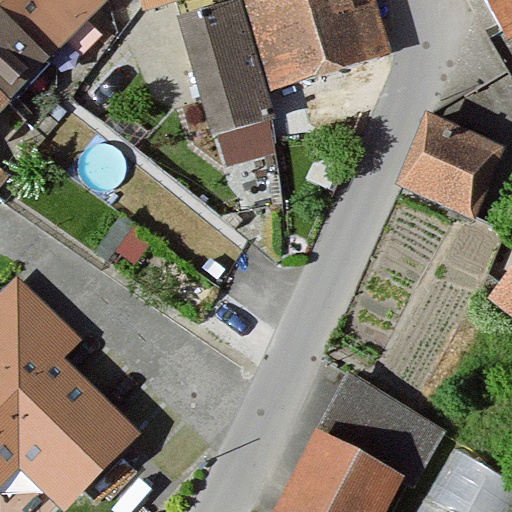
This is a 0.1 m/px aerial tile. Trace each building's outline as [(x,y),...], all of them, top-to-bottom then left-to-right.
[(49,0),(0,0),(0,25),(50,70),(82,30),(49,0)] [(108,0),(49,0),(82,30),(113,7),(108,0)] [(382,38),(360,0),(142,0),(145,7),(171,1),(213,138),(281,125),(267,92),(316,72),(336,99),(363,82),(382,38)] [(511,0),(485,0),(506,36),(511,32),(511,0)] [(0,125),(50,70),(0,25),(0,125)] [(480,211),(511,136),(511,133),(433,100),(400,177),(480,211)] [(20,274),(0,294),(0,492),(17,474),(56,511),(69,511),(142,437),(69,367),(92,344),(20,274)] [(511,279),(497,298),(511,309),(511,279)] [(449,432),(352,381),(282,511),(381,511),(396,485),(416,495),(449,432)] [(511,472),(447,441),(411,511),(499,511),(511,487),(511,472)]
